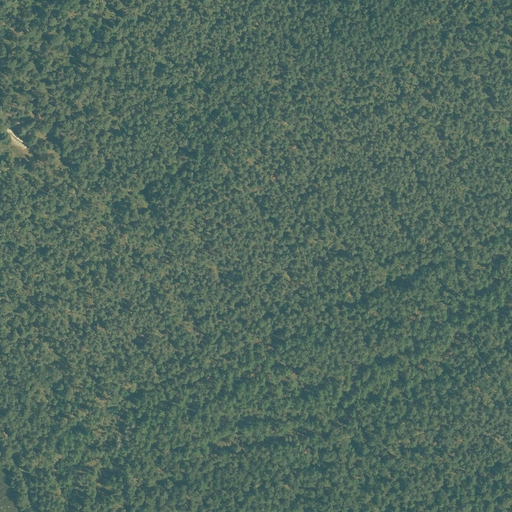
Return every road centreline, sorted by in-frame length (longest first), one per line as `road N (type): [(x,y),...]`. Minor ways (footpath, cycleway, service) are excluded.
road 1 (track): [(0,265),(67,210),(150,181),(235,97),(511,15)]
road 2 (track): [(14,447),(511,218)]
road 3 (track): [(511,339),(250,457),(203,360)]
